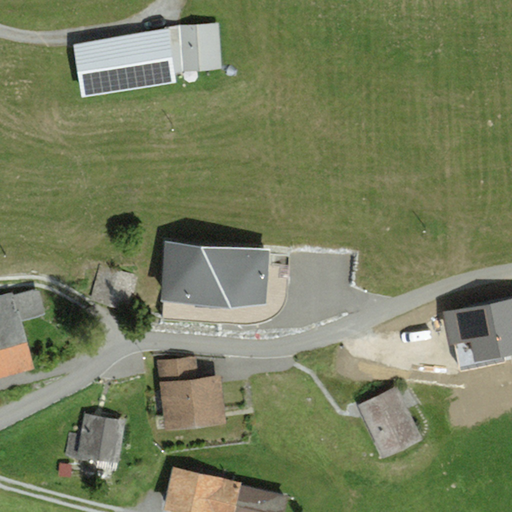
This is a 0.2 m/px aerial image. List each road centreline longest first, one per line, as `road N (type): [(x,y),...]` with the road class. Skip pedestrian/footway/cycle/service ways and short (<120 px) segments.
road 1 (unclassified): [(511,270),(432,289),(278,349),(126,346),(0,419)]
road 2 (track): [(160,0),(68,21),(0,10)]
road 3 (track): [(126,346),(76,297),(31,280),(0,283)]
